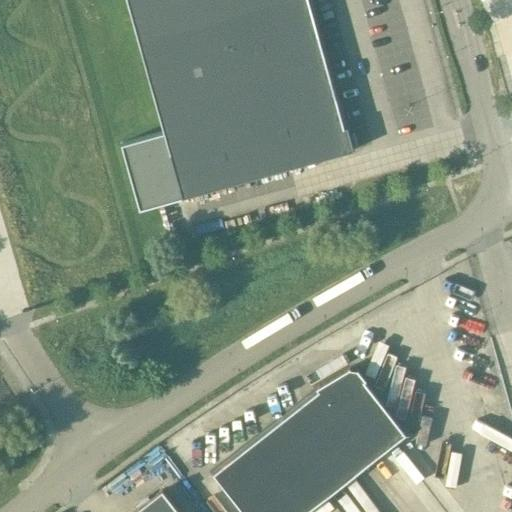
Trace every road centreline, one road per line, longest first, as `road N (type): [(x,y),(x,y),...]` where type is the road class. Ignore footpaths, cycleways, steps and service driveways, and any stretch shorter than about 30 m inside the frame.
road 1 (unclassified): [(506,203),(298,322),(100,452)]
road 2 (unclassified): [(452,0),(506,203)]
road 3 (unclassified): [(14,331),(100,452)]
